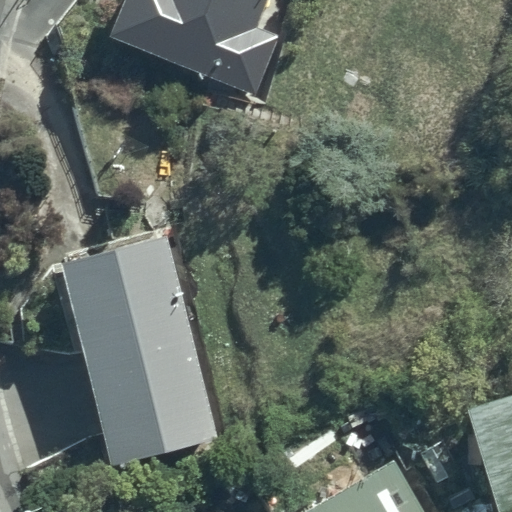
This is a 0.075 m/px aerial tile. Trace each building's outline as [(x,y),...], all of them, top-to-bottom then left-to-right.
[(257,32),(269,0),(121,0),(105,42),(256,100),(279,41),(257,32)] [(328,117),(340,79),(291,64),(279,102),(328,117)] [(107,475),(217,446),(159,232),(100,248),(88,203),(60,211),(74,260),(51,266),(107,475)] [(511,511),(511,403),(461,419),(489,511),(511,511)] [(423,511),(393,462),(313,511),(423,511)]
